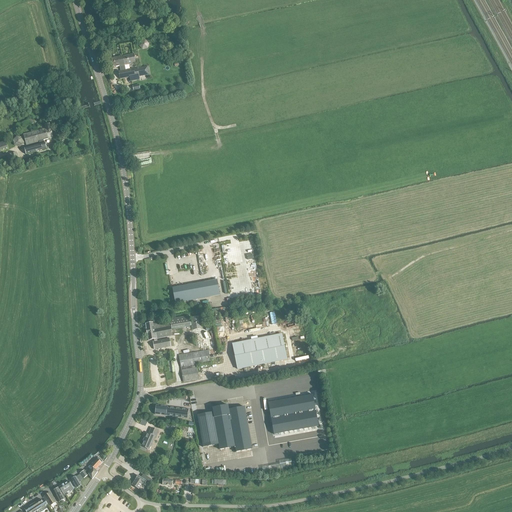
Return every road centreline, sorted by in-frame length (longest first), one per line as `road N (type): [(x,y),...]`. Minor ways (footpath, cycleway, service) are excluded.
road 1 (tertiary): [(116,447),(140,387),(129,216),(112,120),(75,0)]
road 2 (unknown): [(139,394),(196,386),(247,400),(262,421),(264,446),(253,455),(227,454)]
